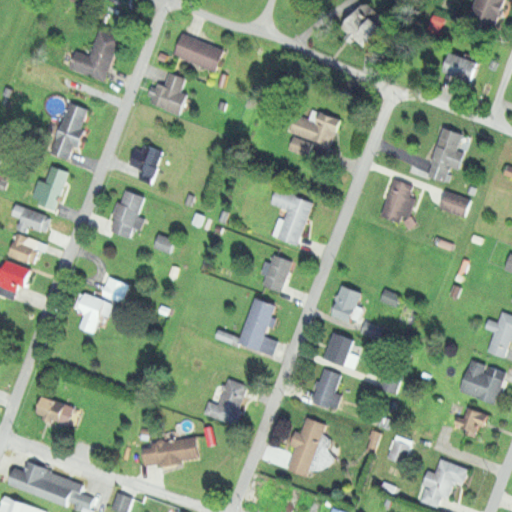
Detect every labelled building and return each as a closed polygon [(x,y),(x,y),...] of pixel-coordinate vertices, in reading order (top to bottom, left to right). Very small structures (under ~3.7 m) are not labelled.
[(506,0),(493,34),(468,24),(477,0),(506,0)] [(345,27),(363,6),(385,25),(366,46),(345,27)] [(91,54),(100,28),(121,35),(106,78),(70,66),(76,49),(91,54)] [(185,30),(229,46),(220,69),(176,54),(185,30)] [(476,80),(446,69),(453,51),(483,63),(476,80)] [(183,91),(190,93),(182,115),(150,103),(158,82),(166,85),(171,70),(189,77),(183,91)] [(74,142),(69,157),(54,152),(71,100),(87,105),(80,124),(88,127),(82,145),(74,142)] [(331,145),(288,129),(294,113),(318,122),(322,109),(346,118),(341,133),(336,131),(331,145)] [(452,166),(451,167),(449,166),(443,180),(430,175),(435,161),(432,160),(446,124),(465,131),(458,148),(467,151),(460,170),(452,166)] [(308,155),(292,147),(298,135),(314,142),(308,155)] [(166,149),(154,182),(141,177),(144,168),(131,163),(137,146),(144,149),(146,142),(166,149)] [(56,211),(38,205),(53,163),(71,169),(56,211)] [(401,214),(398,221),(381,214),(396,177),(413,184),(409,194),(415,196),(408,216),(401,214)] [(299,241),(280,234),(290,207),(272,200),(277,186),(315,201),(299,241)] [(135,225),(131,236),(112,229),(127,188),(146,195),(139,214),(148,218),(144,229),(135,225)] [(466,216),(441,208),(448,188),(472,197),(466,216)] [(45,231),(30,225),(28,230),(19,228),(23,218),(13,215),(17,201),(35,207),(35,209),(51,215),(45,231)] [(66,236),(54,231),(49,244),(60,249),(66,236)] [(29,262),(11,256),(19,232),(37,238),(29,262)] [(171,251),(156,246),(160,233),(175,239),(171,251)] [(276,253),(294,260),(282,291),(264,284),(276,253)] [(34,269),(29,284),(21,281),(16,297),(0,290),(0,284),(8,260),(34,269)] [(125,303),(102,294),(109,275),(132,283),(125,303)] [(345,283),(364,290),(353,321),(334,314),(345,283)] [(293,300),(281,295),(285,284),(297,288),(293,300)] [(398,306),(383,299),(388,288),(403,295),(398,306)] [(110,315),(104,313),(97,332),(80,326),(86,307),(80,305),(85,291),(115,302),(110,315)] [(265,335),(278,339),(272,354),(240,342),(256,296),(276,303),(272,315),(279,317),(276,326),(269,324),(265,335)] [(500,322),(504,310),(511,312),(511,338),(506,355),(490,349),(496,332),(484,328),(488,317),(500,322)] [(378,339),(363,333),(368,318),(383,324),(378,339)] [(347,365),(327,358),(337,331),(357,338),(347,365)] [(495,403),(461,390),(473,358),(508,372),(495,403)] [(313,398),(325,366),(342,373),(335,390),(344,393),(338,407),(313,398)] [(239,409),(243,411),(238,426),(205,414),(211,399),(220,402),(229,376),(249,384),(239,409)] [(68,423),(40,412),(46,395),(75,406),(68,423)] [(473,407),(485,412),(484,415),(489,417),(486,425),(481,423),(476,435),(464,430),(466,426),(455,421),(458,413),(464,416),(468,405),(473,407)] [(297,446),(291,444),(296,431),(302,433),(308,415),(327,422),(307,476),(288,469),(297,446)] [(374,455),(363,451),(372,427),(383,431),(374,455)] [(178,461),(178,463),(162,465),(161,463),(145,465),(143,448),(152,447),(152,442),(197,436),(200,455),(180,457),(180,461),(178,461)] [(406,461),(389,454),(395,437),(413,444),(406,461)] [(466,483),(456,479),(449,496),(445,494),(440,506),(422,499),(428,482),(425,481),(429,470),(436,473),(442,457),(453,461),(471,468),(466,483)] [(8,484),(69,507),(75,489),(83,492),(86,483),(31,462),(28,470),(15,466),(8,484)] [(128,511),(125,511),(113,507),(119,491),(134,496),(128,511)] [(0,511),(0,509),(6,494),(48,510),(47,511),(0,511)]
